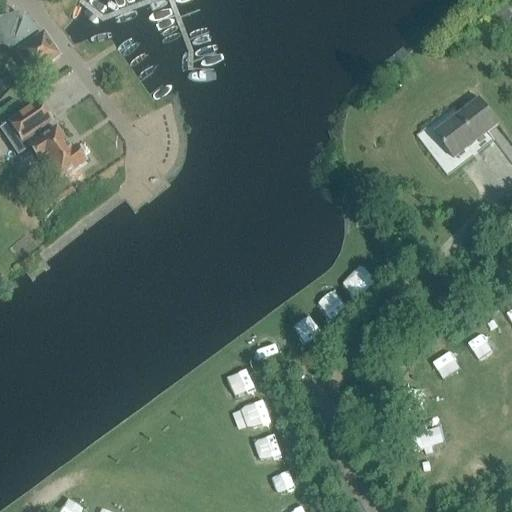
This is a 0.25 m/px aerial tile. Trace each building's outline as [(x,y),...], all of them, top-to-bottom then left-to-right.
[(32,77),(59,58),(43,35),(35,41),(23,24),(15,21),(0,23),(0,45),(18,53),(16,54),(32,77)] [(21,142),(51,122),(38,102),(8,122),(21,142)] [(454,162),(500,127),(481,102),(435,137),(454,162)] [(58,182),(84,164),(74,149),(71,151),(55,129),(29,147),(39,161),(42,159),(58,182)] [(357,304),(378,288),(363,270),(343,286),(357,304)] [(427,342),(432,350),(443,343),(438,335),(427,342)] [(241,413),(248,432),(274,423),(267,404),(241,413)] [(264,461),(285,454),(280,439),(259,445),(264,461)] [(483,479),(497,474),(490,455),(476,461),(483,479)]
